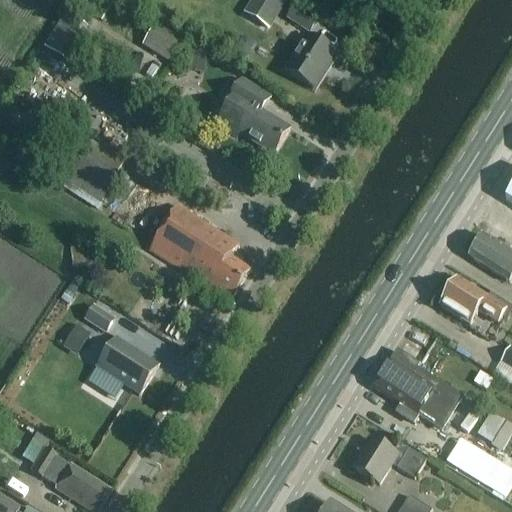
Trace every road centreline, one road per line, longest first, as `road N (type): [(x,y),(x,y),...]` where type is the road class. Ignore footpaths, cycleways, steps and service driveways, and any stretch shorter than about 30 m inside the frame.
road 1 (unclassified): [(115,511),(438,0)]
road 2 (primary): [(250,511),(511,95)]
